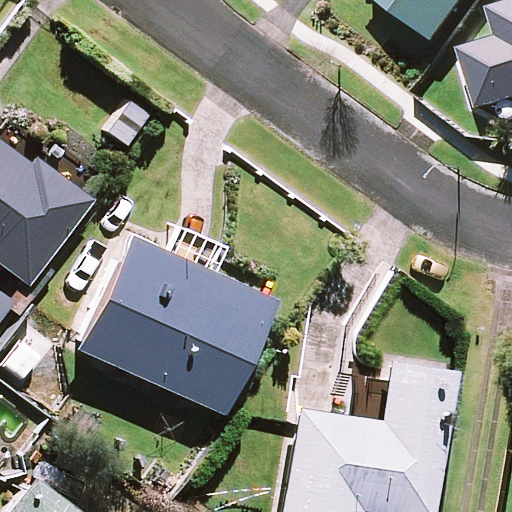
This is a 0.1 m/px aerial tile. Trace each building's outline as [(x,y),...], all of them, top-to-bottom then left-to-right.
[(376,0),(435,42),(465,0),(376,0)] [(511,14),(493,20),(511,86),(511,14)] [(24,160),(0,143),(0,269),(18,281),(80,191),(28,155),(24,160)] [(258,292),(110,226),(59,340),(207,406),(258,292)] [(422,511),(443,365),(392,358),(388,386),(372,384),(367,415),(286,404),(270,511),(422,511)] [(24,423),(12,414),(0,405),(0,429),(12,439),(24,423)] [(74,511),(15,468),(0,488),(0,511),(74,511)]
